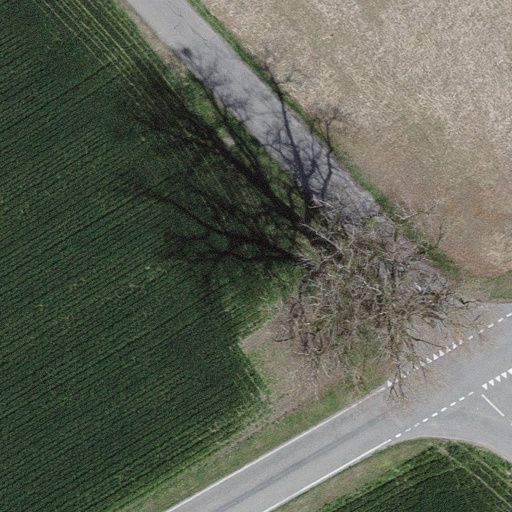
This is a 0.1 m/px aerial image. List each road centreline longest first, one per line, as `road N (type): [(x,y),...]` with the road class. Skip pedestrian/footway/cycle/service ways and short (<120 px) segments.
road 1 (tertiary): [(151,0),(229,80),(464,370)]
road 2 (tertiary): [(464,370),(219,511)]
